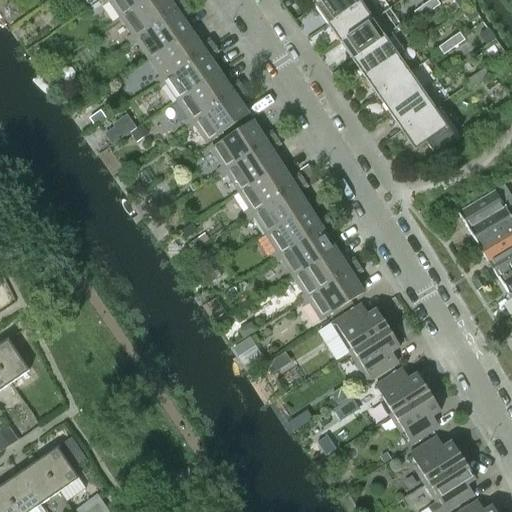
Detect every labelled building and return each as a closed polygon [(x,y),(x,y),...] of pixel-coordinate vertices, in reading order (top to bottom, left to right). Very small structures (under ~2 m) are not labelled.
[(101,0),(100,1),(103,6),(109,2),(120,18),(146,0),(101,0)] [(146,0),(120,18),(131,35),(125,39),(128,43),(185,4),(181,0),(175,0),(170,4),(167,0),(146,0)] [(324,0),(314,7),(326,25),(362,0),(324,0)] [(366,0),(362,0),(326,25),(339,43),(378,16),(366,0)] [(434,0),(430,0),(423,5),(428,13),(438,5),(434,0)] [(185,4),(128,43),(131,47),(137,43),(149,60),(190,31),(184,22),(183,22),(180,18),(190,11),(185,4)] [(413,12),(415,16),(418,20),(428,13),(423,5),(413,12)] [(378,16),(339,43),(351,61),(383,38),(390,34),(378,16)] [(197,41),(190,31),(149,60),(160,76),(154,80),(157,84),(213,46),(208,39),(199,46),(196,41),(197,41)] [(458,34),(448,41),(453,48),(463,41),(458,34)] [(383,38),(351,61),(363,78),(395,56),(383,38)] [(437,48),(440,52),(442,55),(453,48),(448,41),(437,48)] [(213,46),(157,84),(160,89),(166,85),(177,101),(219,73),(212,63),(211,64),(208,60),(218,53),(213,46)] [(395,56),(363,78),(376,96),(408,74),(395,56)] [(483,69),(472,76),(477,84),(488,77),(483,69)] [(225,82),(219,73),(177,101),(188,118),(182,122),(185,126),(242,87),(237,80),(227,87),(224,83),(225,82)] [(408,74),(376,96),(388,114),(420,92),(408,74)] [(462,83),(465,87),(467,91),(477,84),(472,76),(462,83)] [(242,87),(185,126),(188,130),(194,126),(206,143),(248,115),(241,105),(240,105),(237,101),(247,94),(242,87)] [(427,87),(420,92),(388,114),(400,132),(432,109),(439,105),(427,87)] [(432,109),(400,132),(413,150),(424,143),(432,153),(453,139),(432,109)] [(99,110),(88,119),(94,128),(106,120),(99,110)] [(122,121),(102,135),(110,146),(130,132),(122,121)] [(259,132),(252,122),(210,149),(221,167),(215,171),(218,175),(276,138),(271,131),(261,137),(258,133),(259,132)] [(136,129),(129,134),(136,143),(148,134),(142,125),(136,129)] [(276,138),(218,175),(221,179),(227,175),(238,192),(280,165),(274,155),(273,156),(270,152),(280,145),(276,138)] [(287,175),(280,165),(238,192),(249,209),(242,213),(245,217),(303,180),(298,173),(288,180),(286,175),(287,175)] [(303,180),(245,217),(248,222),(254,218),(265,235),(308,207),(301,198),(300,198),(297,194),(307,187),(303,180)] [(195,183),(188,187),(192,192),(198,188),(195,183)] [(457,214),(466,230),(511,202),(503,186),(457,214)] [(511,202),(466,230),(476,246),(511,224),(507,216),(511,213),(511,202)] [(314,217),(308,207),(265,235),(276,251),(270,255),(273,260),(330,223),(326,216),(316,222),(313,218),(314,217)] [(330,223),(273,260),(275,264),(281,260),(292,277),(335,250),(328,240),(327,241),(325,236),(335,230),(330,223)] [(191,224),(179,231),(185,240),(197,232),(191,224)] [(511,224),(476,246),(486,262),(511,246),(511,224)] [(204,234),(196,239),(200,245),(208,240),(204,234)] [(196,239),(188,244),(193,251),(200,246),(200,245),(196,239)] [(496,279),(511,268),(511,246),(486,262),(496,279)] [(341,260),(335,250),(292,277),(303,294),(297,298),(300,302),(357,265),(353,258),(343,264),(340,260),(341,260)] [(357,265),(300,302),(303,306),(309,303),(320,320),(362,293),(356,282),(355,283),(352,279),(362,272),(357,265)] [(506,295),(511,291),(511,268),(496,279),(506,295)] [(330,324),(348,353),(387,329),(375,310),(361,319),(354,308),(330,324)] [(404,318),(394,325),(401,336),(411,329),(404,318)] [(507,319),(500,324),(504,330),(511,326),(507,319)] [(399,348),(387,329),(348,353),(355,364),(360,365),(370,381),(391,367),(385,357),(399,348)] [(249,337),(233,347),(239,356),(254,347),(255,346),(249,337)] [(7,341),(0,345),(0,373),(8,385),(28,372),(7,341)] [(279,357),(264,367),(270,377),(286,367),(279,357)] [(382,407),(389,417),(428,393),(416,374),(402,383),(395,372),(374,386),(383,401),(382,407)] [(0,373),(0,390),(8,385),(0,373)] [(341,387),(329,394),(337,406),(349,398),(341,387)] [(439,412),(428,393),(389,417),(396,428),(401,429),(411,445),(432,431),(426,421),(439,412)] [(337,406),(331,409),(339,421),(358,410),(350,398),(349,398),(337,406)] [(7,427),(0,432),(0,452),(17,441),(7,427)] [(417,475),(424,485),(462,461),(450,442),(436,451),(430,440),(408,454),(418,469),(417,475)] [(56,448),(36,462),(57,493),(77,479),(56,448)] [(386,453),(378,457),(384,466),(391,461),(386,453)] [(460,489),(466,485),(474,480),(462,461),(424,485),(434,502),(426,508),(428,511),(446,511),(467,499),(460,489)] [(36,462),(17,475),(38,506),(57,493),(36,462)] [(17,475),(0,486),(0,490),(14,511),(29,511),(38,506),(17,475)] [(14,511),(0,490),(0,511),(14,511)] [(104,511),(97,500),(79,511),(104,511)]
